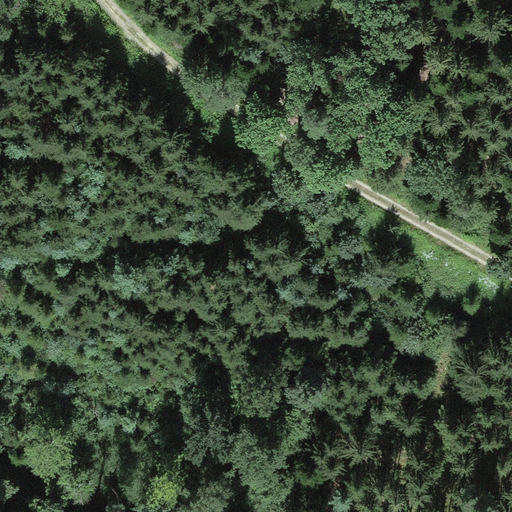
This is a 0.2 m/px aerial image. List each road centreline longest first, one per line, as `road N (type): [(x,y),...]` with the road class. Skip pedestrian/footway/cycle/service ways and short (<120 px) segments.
road 1 (track): [(98,0),(204,96),(511,277)]
road 2 (track): [(341,0),(321,44),(296,71),(204,96)]
road 3 (track): [(135,511),(0,446)]
